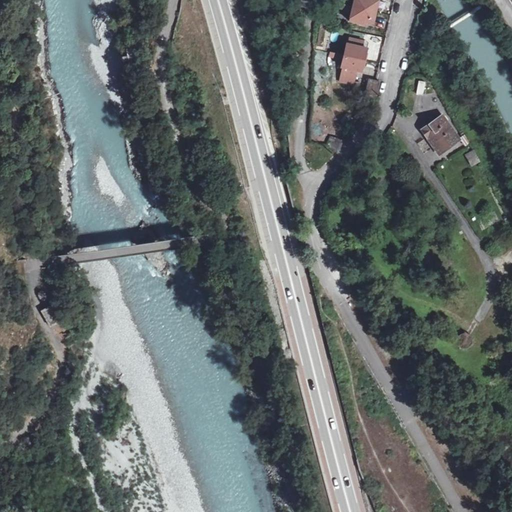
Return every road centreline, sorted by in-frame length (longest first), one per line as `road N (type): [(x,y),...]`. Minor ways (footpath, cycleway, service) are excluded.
road 1 (trunk): [(218,0),(351,511)]
road 2 (track): [(222,235),(39,263),(32,292),(61,351),(60,377),(49,403),(0,453)]
road 3 (unclassified): [(315,185),(308,212),(316,257),(461,511)]
road 4 (unclassified): [(175,0),(162,60),(169,102),(189,180),(228,222),(222,235)]
road 5 (residential): [(315,185),(384,113),(412,0)]
road 6 (unclassified): [(312,0),(300,155),(315,185)]
